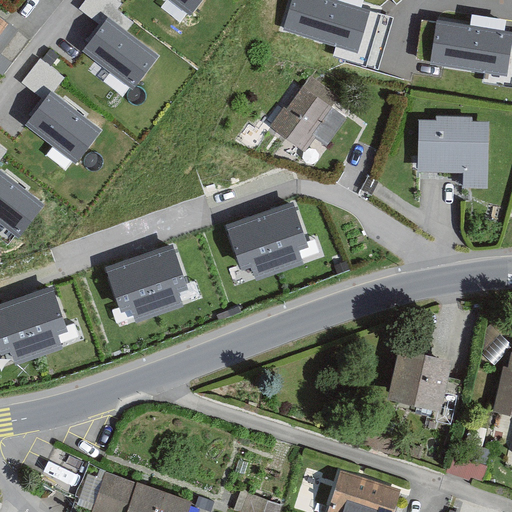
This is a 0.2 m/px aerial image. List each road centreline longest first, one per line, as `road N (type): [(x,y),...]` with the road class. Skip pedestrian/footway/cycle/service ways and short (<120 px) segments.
road 1 (residential): [(140,382),(511,508)]
road 2 (tertiary): [(511,273),(347,304),(140,382)]
road 3 (tertiary): [(140,382),(0,423)]
